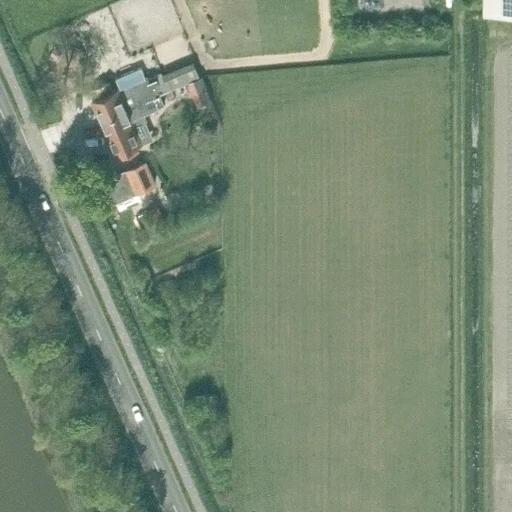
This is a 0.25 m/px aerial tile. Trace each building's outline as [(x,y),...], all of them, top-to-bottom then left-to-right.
[(511,0),(483,0),(484,10),(511,9),(511,0)] [(195,65),(163,79),(169,91),(187,83),(200,77),(195,65)] [(156,97),(169,91),(163,79),(160,72),(147,79),(148,80),(121,91),(120,87),(115,90),(111,81),(93,89),(97,98),(94,100),(102,119),(156,97)] [(200,77),(187,83),(192,96),(207,90),(202,77),(200,77)] [(156,97),(102,119),(117,154),(123,152),(125,157),(139,151),(137,146),(143,143),(133,120),(160,108),(156,97)] [(147,159),(127,168),(136,192),(157,183),(147,159)] [(155,186),(138,193),(142,203),(159,196),(155,186)] [(158,207),(148,211),(154,226),(164,222),(158,207)]
